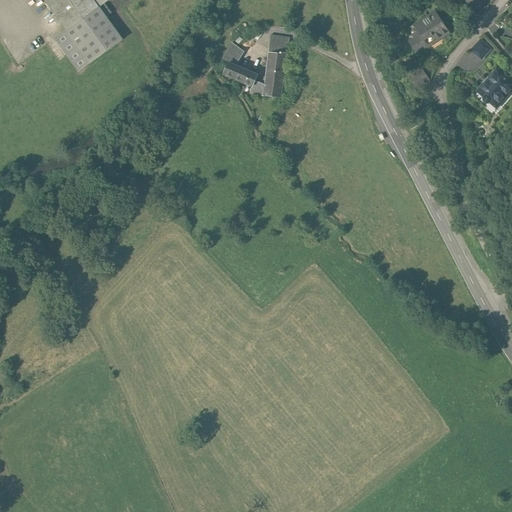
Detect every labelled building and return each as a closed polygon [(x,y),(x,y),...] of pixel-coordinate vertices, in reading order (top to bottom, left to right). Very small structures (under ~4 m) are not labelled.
[(102,8),(96,0),(43,0),(55,15),(52,17),(58,26),(62,24),(67,31),(56,39),(80,72),(125,39),(102,8)] [(96,0),(102,8),(114,0),(96,0)] [(466,0),(471,10),(484,4),(482,0),(466,0)] [(437,13),(431,17),(430,16),(423,21),(424,22),(415,28),(417,32),(427,46),(428,47),(444,37),(443,36),(449,32),(443,24),(445,23),(441,16),(439,17),(437,13)] [(427,46),(417,32),(413,35),(415,39),(410,42),(417,53),(427,46)] [(289,37),(271,34),(264,81),(262,96),(281,99),(289,37)] [(491,49),(481,41),(472,51),(482,59),(491,49)] [(245,52),(231,44),(223,58),(229,62),(237,66),(245,52)] [(237,66),(229,62),(223,74),(262,96),(264,81),(237,66)] [(421,70),(410,77),(417,87),(427,80),(421,70)] [(503,76),(498,71),(488,82),(484,86),(485,86),(479,92),(485,97),(484,98),(485,102),(487,104),(491,104),(493,101),(497,101),(500,104),(511,89),(511,83),(509,81),(509,78),(506,76),(503,76)]
